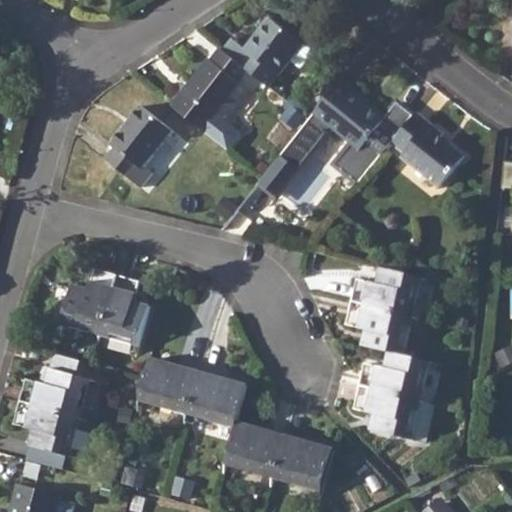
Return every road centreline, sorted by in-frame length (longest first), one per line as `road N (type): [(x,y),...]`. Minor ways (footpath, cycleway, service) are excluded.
road 1 (residential): [(29,211),(209,257),(260,281),(321,399)]
road 2 (residential): [(367,0),(511,112)]
road 3 (residential): [(29,211),(57,125),(88,75)]
road 4 (residential): [(88,75),(202,0)]
